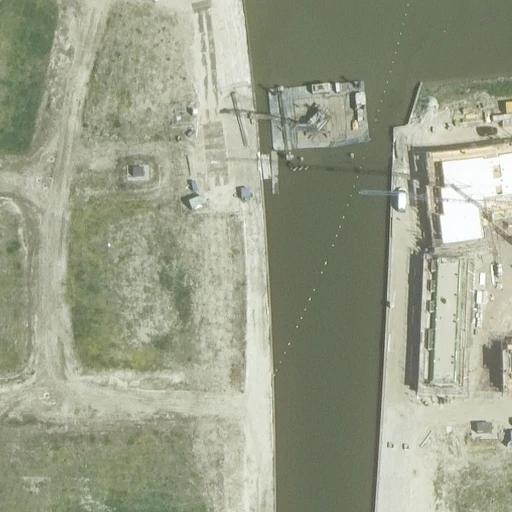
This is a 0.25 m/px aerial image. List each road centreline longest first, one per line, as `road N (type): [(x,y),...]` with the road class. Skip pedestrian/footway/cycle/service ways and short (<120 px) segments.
road 1 (residential): [(511,133),(409,149),(397,413)]
road 2 (track): [(243,167),(257,367),(248,403)]
road 3 (residential): [(223,0),(243,167)]
